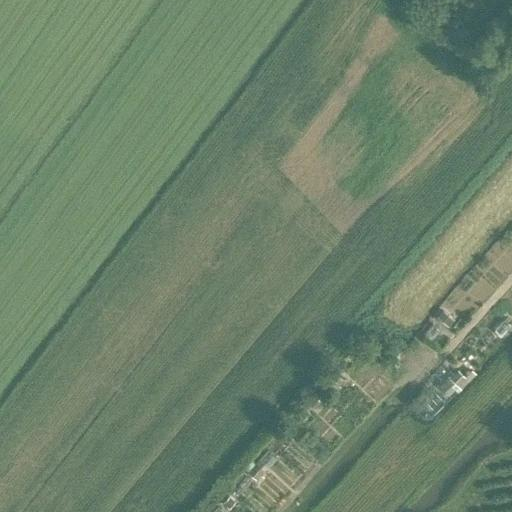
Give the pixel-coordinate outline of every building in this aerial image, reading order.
[(443,310),(437,316),(447,325),(452,319),(443,310)] [(457,370),(450,377),(460,386),(461,387),(474,373),(474,372),(471,369),(464,376),(457,370)] [(334,372),(327,380),(335,388),(342,380),(334,372)] [(313,397),(308,402),(314,408),(319,402),(313,397)] [(255,462),(248,471),(256,478),(263,470),(255,462)] [(229,496),(224,502),(229,506),(234,500),(229,496)]
